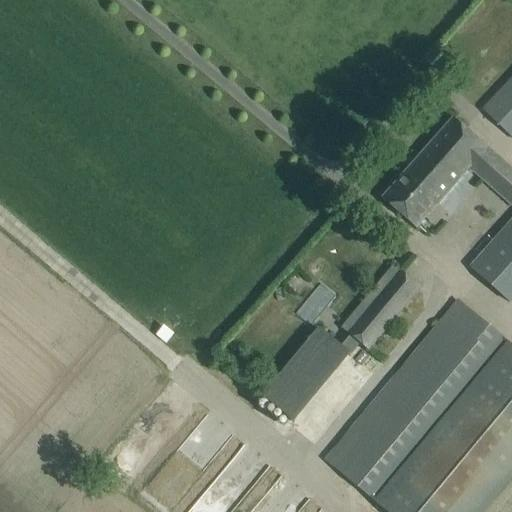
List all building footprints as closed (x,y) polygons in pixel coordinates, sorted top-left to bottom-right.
[(476,58),(501,28),(488,17),(463,47),(476,58)] [(511,79),(483,111),(511,138),(511,79)] [(453,119),(402,177),(419,192),(425,186),(442,200),(470,168),(511,208),(511,167),(490,148),(489,150),(453,119)] [(419,192),(402,177),(383,199),(416,229),(442,200),(425,186),(419,192)] [(511,283),(482,257),(470,269),(511,305),(511,303),(511,283)] [(402,272),(350,335),(365,348),(417,286),(402,272)] [(320,284),(297,313),(311,324),(334,295),(320,284)] [(511,349),(459,305),(326,465),(382,511),(484,511),(511,479),(511,349)] [(351,356),(319,329),(262,398),(294,425),(351,356)] [(266,511),(288,485),(279,478),(252,511),(266,511)]
